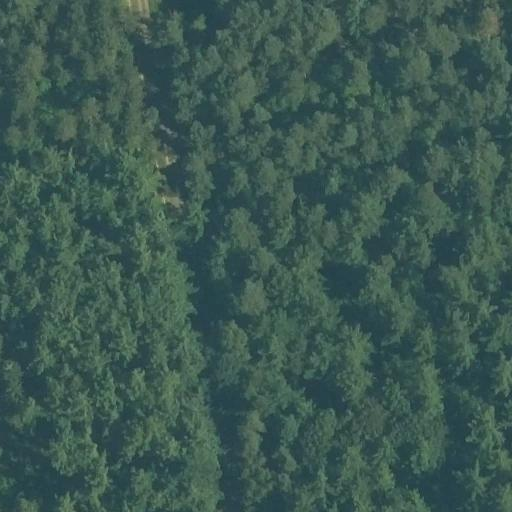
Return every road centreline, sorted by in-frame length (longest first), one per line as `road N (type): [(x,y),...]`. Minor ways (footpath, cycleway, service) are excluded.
road 1 (track): [(161,0),(205,279),(229,511)]
road 2 (track): [(207,511),(138,0)]
road 3 (track): [(0,203),(34,188),(190,176)]
